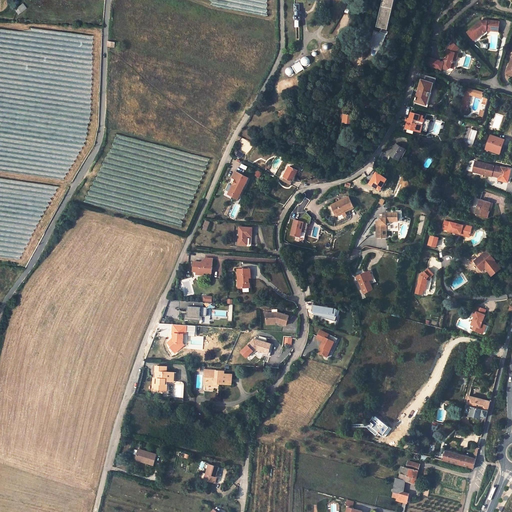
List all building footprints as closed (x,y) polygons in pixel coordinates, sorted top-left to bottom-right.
[(395,0),(383,0),(377,27),(382,28),(381,33),(387,35),(389,29),(395,0)] [(18,14),(26,7),(22,2),(14,9),(18,14)] [(498,31),(499,21),(485,20),(485,21),(482,21),(482,22),(480,22),(477,24),(477,26),(474,28),(473,27),(467,33),(476,43),(488,33),(488,30),(498,31)] [(0,28),(0,37),(11,39),(12,32),(15,33),(15,30),(0,28)] [(381,50),(387,35),(381,33),(374,30),(371,44),(371,45),(371,46),(373,47),(372,50),(379,51),(380,51),(381,51),(381,50)] [(450,67),(452,63),(453,62),(453,60),(453,59),(455,52),(459,48),(452,42),(447,47),(443,62),(427,57),(425,65),(441,69),(442,68),(447,69),(450,67)] [(299,61),(292,66),(296,73),(303,68),(299,61)] [(426,81),(422,80),(415,101),(427,105),(433,83),(426,81)] [(483,97),(478,115),(483,116),(488,98),(483,97)] [(426,131),(429,120),(422,118),(423,115),(410,111),(409,117),(407,117),(405,127),(420,132),(421,129),(426,131)] [(353,116),(345,115),(343,122),(352,124),(353,116)] [(473,145),(478,131),(472,129),(468,143),(473,145)] [(504,139),(491,135),(487,147),(494,150),(494,151),(499,153),(504,139)] [(405,149),(396,144),(390,155),(399,160),(405,149)] [(511,169),(502,167),(475,162),(474,168),(477,169),(476,173),(492,176),(498,177),(498,175),(500,176),(499,180),(508,182),(511,169)] [(291,185),(298,170),(290,166),(285,177),(281,175),(279,179),(291,185)] [(237,180),(235,184),(234,183),(230,191),(239,195),(242,189),(244,189),(249,178),(239,173),(236,179),(237,180)] [(387,179),(377,173),(370,184),(380,190),(387,179)] [(354,207),(348,196),(332,205),(337,215),(354,207)] [(491,202),(480,199),(475,214),(486,217),(491,202)] [(305,221),(302,231),(307,232),(309,223),(311,223),(313,217),(307,212),(300,218),(300,220),(305,221)] [(399,221),(399,213),(386,213),(386,218),(382,218),(382,221),(377,221),(377,238),(387,237),(387,226),(388,225),(389,224),(390,223),(391,221),(399,221)] [(300,220),(296,220),(292,235),(301,237),(302,231),(305,221),(300,220)] [(451,222),(445,220),(443,228),(449,229),(449,230),(462,233),(462,234),(470,236),(473,227),(469,227),(468,225),(464,224),(464,225),(451,221),(451,222)] [(253,228),(240,227),(239,244),(252,245),(253,228)] [(439,237),(431,235),(429,244),(437,246),(439,237)] [(511,249),(509,246),(503,250),(506,255),(509,253),(508,251),(511,249)] [(495,260),(487,251),(476,261),(483,270),(487,266),(491,263),(495,260)] [(202,262),(194,261),(194,266),(197,267),(197,272),(197,274),(204,275),(205,272),(212,273),(213,263),(202,262)] [(250,268),(238,269),(239,288),(250,287),(249,278),(251,277),(250,268)] [(433,277),(432,276),(435,274),(429,268),(424,273),(424,272),(422,274),(419,287),(418,287),(417,293),(422,294),(424,293),(425,289),(426,287),(427,288),(426,290),(430,291),(433,277)] [(370,271),(357,277),(364,293),(373,289),(371,284),(375,282),(370,271)] [(203,307),(204,302),(180,300),(179,308),(189,309),(188,314),(185,314),(185,319),(201,320),(201,315),(202,315),(207,316),(207,307),(203,307)] [(486,315),(488,310),(479,306),(475,316),(477,317),(474,324),(476,326),(475,330),(483,333),(484,329),(487,330),(489,325),(484,324),(485,323),(483,322),(484,320),(485,321),(488,315),(486,315)] [(321,309),(320,316),(337,321),(339,315),(337,315),(337,310),(334,310),(334,309),(326,308),(326,309),(321,309)] [(267,322),(276,322),(276,321),(278,320),(278,322),(288,325),(290,315),(279,312),(267,313),(267,322)] [(175,332),(175,340),(172,340),(169,343),(172,347),(176,353),(182,349),(182,344),(184,344),(185,335),(187,335),(187,330),(185,329),(185,325),(174,325),(174,332),(175,332)] [(331,351),(336,342),(337,343),(339,338),(322,330),(318,339),(324,342),(322,347),(323,347),(320,353),(329,357),(331,351)] [(262,351),(264,341),(255,339),(242,352),(247,357),(256,349),(257,350),(262,351)] [(264,341),(262,351),(262,353),(272,356),(273,350),(271,350),(272,343),(264,341)] [(248,358),(257,350),(256,349),(247,357),(248,358)] [(167,366),(156,366),(156,371),(160,371),(159,378),(154,378),(153,388),(159,389),(159,390),(168,391),(168,384),(166,384),(167,381),(168,381),(175,381),(175,372),(167,371),(167,366)] [(232,384),(232,374),(225,374),(225,371),(212,370),(212,373),(206,372),(205,378),(207,378),(206,384),(216,385),(216,383),(220,383),(232,384)] [(466,411),(470,412),(469,415),(482,418),(483,416),(487,416),(490,401),(469,396),(466,411)] [(374,415),(367,423),(365,426),(377,435),(379,432),(385,437),(392,429),(374,415)] [(154,464),(157,454),(139,449),(137,457),(146,460),(146,462),(154,464)] [(476,458),(446,451),(444,460),(474,468),(476,458)] [(405,500),(408,501),(410,494),(403,492),(405,481),(416,483),(420,464),(408,461),(406,468),(402,466),(399,479),(396,478),(393,497),(402,499),(405,500)] [(219,466),(209,464),(205,479),(213,482),(215,476),(216,476),(219,466)]
